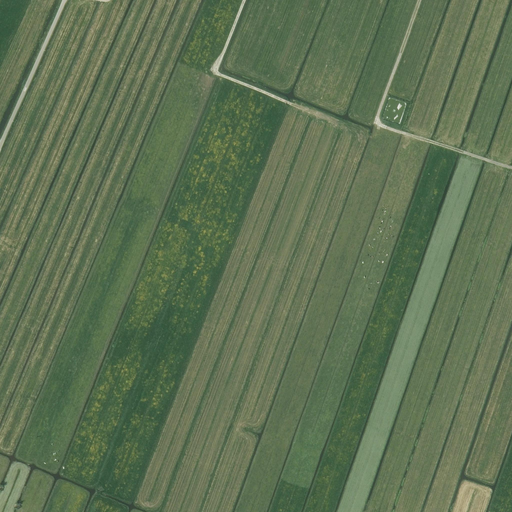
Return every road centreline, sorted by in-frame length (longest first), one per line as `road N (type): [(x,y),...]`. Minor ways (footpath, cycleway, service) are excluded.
road 1 (track): [(420,0),(377,122),(511,167)]
road 2 (track): [(349,126),(215,71),(244,0)]
road 3 (unclassified): [(0,146),(64,0)]
